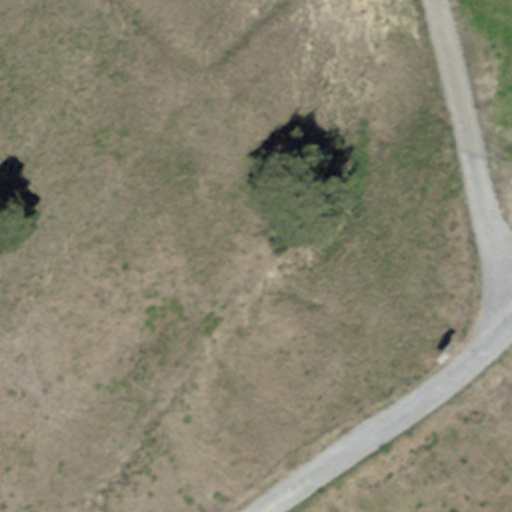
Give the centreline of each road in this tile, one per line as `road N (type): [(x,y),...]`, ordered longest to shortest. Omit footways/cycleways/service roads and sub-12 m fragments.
road 1 (track): [(261,511),(431,392),(511,312)]
road 2 (track): [(511,274),(472,161),(437,0)]
